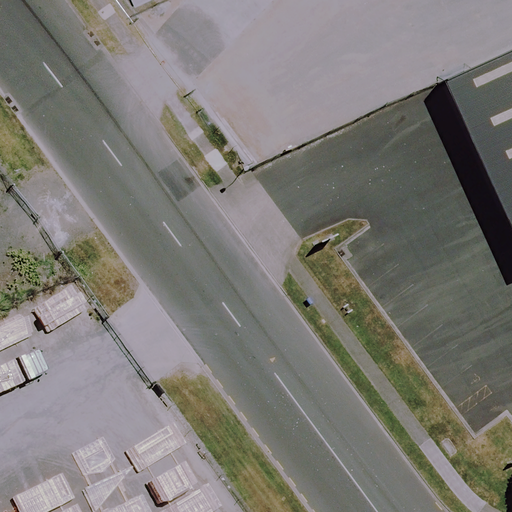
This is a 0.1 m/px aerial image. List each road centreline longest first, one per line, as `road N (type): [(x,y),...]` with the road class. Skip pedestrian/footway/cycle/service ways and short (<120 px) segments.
road 1 (tertiary): [(376,511),(0,12)]
road 2 (unknown): [(53,75),(217,0)]
